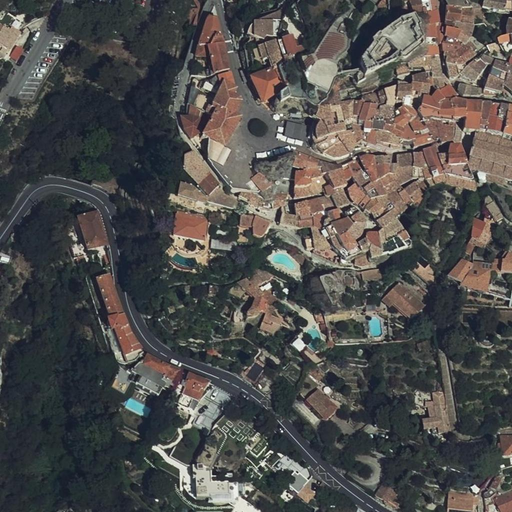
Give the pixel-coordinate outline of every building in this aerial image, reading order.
[(247,26),(246,32),(259,36),(262,32),(264,32),(269,33),(269,16),(273,16),(273,14),(276,10),(280,0),(277,0),(276,2),(273,5),(269,8),(267,9),(265,10),(263,11),(254,15),(252,16),(251,17),(247,26)] [(379,0),(380,4),(380,6),(380,11),(382,16),(387,22),(392,19),(388,7),(386,0),(379,0)] [(398,0),(399,2),(402,10),(422,6),(429,5),(428,0),(398,0)] [(441,1),(439,1),(439,3),(438,8),(438,13),(438,15),(454,17),(455,3),(441,1)] [(475,14),(474,3),(469,2),(465,4),(466,15),(475,14)] [(465,4),(455,3),(454,17),(438,15),(437,21),(457,22),(465,22),(466,18),(466,15),(465,4)] [(402,10),(404,15),(405,16),(410,24),(427,21),(431,20),(429,5),(422,6),(402,10)] [(207,18),(199,41),(214,42),(221,27),(218,13),(209,12),(207,18)] [(511,12),(505,12),(502,12),(500,23),(500,30),(504,29),(511,28),(511,12)] [(233,17),(235,25),(236,25),(242,17),(241,15),(233,17)] [(392,19),(387,22),(379,28),(372,34),(371,33),(367,35),(363,38),(364,40),(361,44),(356,51),(352,58),(354,64),(355,67),(356,73),(361,71),(377,64),(385,60),(395,59),(399,56),(401,54),(406,50),(414,44),(414,43),(413,38),(411,31),(410,27),(411,26),(410,24),(405,16),(404,15),(392,19)] [(0,31),(0,38),(5,41),(6,41),(14,26),(9,23),(6,21),(4,24),(0,31)] [(427,21),(410,24),(411,26),(410,27),(411,31),(428,28),(427,21)] [(457,22),(437,21),(436,32),(461,32),(465,22),(457,22)] [(215,42),(223,39),(221,27),(214,42),(215,42)] [(411,31),(413,38),(429,35),(428,28),(411,31)] [(264,32),(262,35),(263,38),(252,42),(256,56),(261,53),(265,60),(277,56),(277,55),(271,38),(269,35),(270,33),(269,33),(264,32)] [(277,55),(297,46),(295,41),(293,42),(290,36),(289,35),(288,35),(286,35),(285,32),(271,38),(277,55)] [(461,32),(436,32),(435,38),(434,38),(434,42),(435,46),(438,48),(440,50),(437,60),(439,60),(449,61),(453,69),(459,61),(457,58),(469,48),(465,44),(468,41),(460,35),(461,32)] [(493,41),(491,35),(479,38),(481,45),(493,41)] [(213,69),(213,71),(230,65),(223,39),(215,42),(214,42),(210,52),(214,66),(215,68),(213,69)] [(401,54),(399,56),(399,60),(400,65),(406,64),(416,64),(416,63),(415,53),(417,52),(431,51),(429,40),(414,43),(414,44),(406,50),(401,54)] [(199,41),(197,52),(210,52),(214,42),(199,41)] [(245,42),(234,45),(233,46),(237,61),(238,63),(249,60),(245,42)] [(18,59),(24,49),(17,45),(12,55),(18,59)] [(475,47),(471,50),(480,57),(477,63),(481,66),(477,73),(480,74),(483,67),(484,61),(486,59),(486,56),(483,54),(475,47)] [(471,50),(459,61),(453,69),(455,70),(459,73),(462,76),(465,78),(470,73),(475,67),(477,63),(480,57),(471,50)] [(415,53),(416,63),(420,63),(432,60),(431,51),(417,52),(415,53)] [(503,54),(499,61),(500,61),(506,62),(511,65),(511,55),(504,53),(503,54)] [(499,61),(486,59),(484,61),(483,67),(480,74),(479,77),(477,85),(476,88),(489,89),(493,90),(496,81),(500,61),(499,61)] [(400,65),(399,60),(394,61),(389,62),(389,66),(390,70),(390,72),(393,71),(402,69),(401,67),(406,66),(406,64),(400,65)] [(439,60),(440,64),(441,67),(442,72),(443,73),(444,73),(446,73),(448,73),(450,71),(453,69),(449,61),(439,60)] [(511,65),(506,62),(500,61),(496,81),(505,88),(503,94),(509,96),(511,97),(511,95),(511,65)] [(475,67),(470,73),(472,75),(475,72),(477,73),(481,66),(477,63),(475,67)] [(424,68),(425,76),(435,74),(433,66),(424,68)] [(409,70),(404,72),(405,78),(424,82),(422,76),(420,68),(418,68),(409,70)] [(250,79),(261,104),(280,90),(272,70),(250,79)] [(357,75),(353,75),(354,81),(355,86),(360,85),(366,84),(368,82),(371,81),(368,73),(357,75)] [(429,84),(431,86),(435,84),(435,75),(435,74),(425,76),(426,81),(429,84)] [(231,75),(220,79),(224,85),(235,90),(231,75)] [(390,77),(390,80),(402,86),(404,81),(400,79),(396,78),(390,77)] [(404,81),(402,86),(404,87),(415,89),(422,91),(423,86),(424,82),(405,78),(404,81)] [(464,91),(463,81),(454,78),(453,78),(451,80),(450,86),(453,88),(456,91),(464,91)] [(206,114),(210,116),(213,118),(202,140),(224,151),(241,119),(236,116),(243,101),(234,97),(237,91),(235,90),(224,85),(220,79),(216,80),(223,88),(218,97),(217,99),(215,98),(214,101),(212,100),(206,114)] [(204,84),(202,83),(199,91),(202,91),(202,92),(218,97),(223,88),(216,80),(204,84)] [(388,96),(388,80),(378,84),(378,86),(378,87),(380,94),(380,95),(380,97),(384,96),(386,96),(388,96)] [(390,80),(388,80),(388,96),(389,96),(395,97),(395,103),(405,106),(410,111),(416,101),(415,89),(404,87),(402,86),(390,80)] [(469,82),(463,81),(464,91),(472,92),(476,90),(476,88),(477,85),(470,83),(469,82)] [(422,91),(415,89),(416,101),(410,111),(411,111),(415,119),(435,116),(433,99),(438,98),(437,88),(444,84),(439,82),(435,84),(431,86),(426,94),(422,94),(422,91)] [(437,88),(438,98),(444,97),(447,97),(448,95),(447,92),(446,89),(444,84),(437,88)] [(314,98),(311,100),(311,103),(330,101),(331,96),(331,91),(331,89),(330,86),(319,91),(317,94),(314,98)] [(355,91),(356,95),(372,99),(373,99),(376,98),(372,86),(366,87),(355,90),(355,91)] [(206,114),(212,100),(212,97),(199,93),(194,109),(206,114)] [(331,104),(332,107),(332,111),(333,119),(348,116),(347,95),(333,97),(332,104),(331,104)] [(347,95),(348,116),(354,117),(355,109),(356,96),(356,95),(347,95)] [(355,109),(354,117),(354,124),(360,124),(365,125),(371,104),(372,99),(356,95),(356,96),(355,109)] [(438,98),(440,115),(450,114),(450,110),(449,106),(445,106),(444,97),(438,98)] [(458,98),(457,106),(473,109),(474,98),(465,98),(458,98)] [(473,109),(472,116),(471,128),(478,129),(483,99),(474,98),(473,109)] [(493,100),(483,99),(478,129),(485,131),(493,100)] [(311,100),(302,104),(309,105),(310,105),(312,107),(314,109),(315,109),(332,107),(331,104),(330,101),(311,103),(311,100)] [(498,102),(493,100),(485,131),(509,137),(511,129),(511,105),(509,103),(504,103),(498,102)] [(377,129),(388,115),(387,108),(386,105),(386,102),(384,101),(382,101),(377,101),(375,104),(374,105),(371,104),(365,125),(377,129)] [(395,103),(391,105),(392,106),(395,111),(393,112),(394,114),(396,113),(400,118),(403,119),(410,111),(405,106),(395,103)] [(457,106),(457,114),(472,116),(473,109),(457,106)] [(191,142),(193,143),(201,135),(201,123),(206,125),(210,116),(206,114),(194,109),(188,107),(186,121),(182,122),(185,134),(187,137),(191,142)] [(315,109),(314,109),(312,110),(308,112),(308,113),(307,116),(304,123),(303,129),(302,133),(304,137),(306,141),(309,140),(317,136),(316,132),(325,128),(336,127),(333,119),(332,111),(332,107),(315,109)] [(410,111),(403,119),(405,127),(405,129),(405,131),(405,133),(411,127),(417,122),(415,119),(411,111),(410,111)] [(435,116),(415,119),(417,122),(425,138),(427,137),(432,135),(434,140),(444,136),(447,132),(448,125),(449,117),(450,114),(440,115),(436,115),(435,116)] [(472,116),(457,114),(457,118),(456,126),(468,127),(471,128),(472,116)] [(378,129),(393,136),(395,135),(398,133),(399,132),(400,132),(400,130),(400,129),(399,125),(397,122),(395,119),(393,117),(390,116),(388,115),(377,129),(378,129)] [(299,121),(282,116),(278,129),(295,133),(299,121)] [(309,140),(306,141),(308,143),(315,149),(324,153),(329,154),(331,153),(341,150),(348,141),(354,137),(360,139),(369,143),(378,146),(384,147),(386,147),(390,146),(393,136),(378,129),(377,129),(365,125),(360,124),(354,124),(354,117),(348,116),(333,119),(336,127),(325,128),(316,132),(317,136),(309,140)] [(417,122),(411,127),(414,141),(425,138),(417,122)] [(411,127),(405,133),(403,134),(401,137),(400,137),(399,138),(399,141),(404,137),(406,143),(414,141),(411,127)] [(465,139),(462,150),(462,153),(461,155),(466,156),(487,162),(487,172),(497,174),(503,176),(507,177),(506,181),(511,182),(510,189),(511,189),(511,137),(509,137),(485,131),(478,129),(471,128),(468,127),(468,128),(465,139)] [(442,148),(443,151),(454,149),(451,141),(442,142),(442,148)] [(417,150),(420,157),(432,155),(431,152),(428,142),(416,145),(416,146),(417,148),(417,150)] [(204,169),(192,153),(192,149),(190,154),(186,156),(185,156),(183,158),(182,172),(192,182),(209,198),(217,189),(218,187),(204,169)] [(390,151),(390,160),(402,158),(402,149),(390,151)] [(437,161),(457,157),(457,155),(454,149),(443,151),(437,161)] [(317,160),(291,150),(286,160),(303,161),(317,162),(317,160)] [(352,155),(359,167),(360,170),(361,172),(367,168),(367,160),(367,152),(362,152),(361,152),(359,151),(358,151),(355,153),(353,153),(352,154),(352,155)] [(431,152),(432,155),(434,161),(437,161),(443,151),(431,152)] [(377,153),(367,152),(367,160),(383,161),(383,153),(377,153)] [(432,155),(420,157),(424,175),(428,173),(430,173),(435,172),(436,172),(434,161),(432,155)] [(466,156),(461,155),(462,157),(463,160),(466,163),(467,165),(468,167),(478,170),(487,172),(487,162),(466,156)] [(413,174),(413,175),(424,176),(424,175),(420,157),(415,158),(414,158),(412,161),(412,163),(413,169),(413,174)] [(452,174),(466,175),(463,169),(457,157),(437,161),(434,161),(436,172),(441,173),(452,174)] [(323,162),(317,160),(317,162),(303,161),(303,166),(296,167),(291,168),(288,176),(291,177),(293,177),(304,176),(304,173),(311,172),(323,170),(323,162)] [(353,160),(344,163),(350,176),(356,170),(358,168),(353,160)] [(367,168),(361,172),(368,178),(382,170),(383,161),(367,160),(367,168)] [(333,166),(323,162),(323,170),(323,174),(341,171),(339,165),(336,166),(333,166)] [(344,163),(339,165),(341,171),(343,179),(350,176),(344,163)] [(387,170),(388,172),(390,174),(393,180),(397,178),(407,173),(407,164),(390,164),(388,164),(387,170)] [(291,165),(285,165),(281,174),(288,176),(291,168),(296,167),(294,166),(291,165)] [(105,190),(110,188),(112,185),(115,175),(103,171),(88,166),(85,178),(91,181),(95,182),(105,190)] [(360,173),(352,181),(360,190),(365,196),(374,193),(370,183),(368,178),(361,172),(360,170),(359,167),(358,168),(356,170),(360,173)] [(323,174),(323,170),(311,172),(311,183),(312,193),(316,192),(323,189),(323,174)] [(350,176),(349,177),(352,181),(360,173),(356,170),(350,176)] [(368,178),(370,183),(377,179),(385,174),(388,172),(387,170),(382,170),(368,178)] [(497,174),(487,172),(478,170),(478,175),(496,179),(497,174)] [(341,171),(323,174),(323,189),(332,187),(332,189),(337,187),(341,186),(344,182),(343,179),(341,171)] [(377,179),(381,191),(384,195),(388,202),(392,207),(393,208),(402,199),(415,188),(426,181),(424,176),(413,175),(410,177),(397,187),(393,190),(390,185),(394,183),(393,180),(390,174),(388,172),(385,174),(377,179)] [(448,188),(470,192),(468,186),(468,180),(467,178),(466,175),(452,174),(441,173),(436,172),(435,172),(430,173),(428,173),(424,175),(424,176),(426,181),(427,181),(435,180),(449,182),(448,188)] [(270,198),(271,208),(275,207),(280,205),(282,204),(284,203),(284,198),(285,193),(286,185),(288,181),(288,179),(288,176),(281,174),(278,177),(274,182),(271,194),(270,194),(270,198)] [(260,175),(252,181),(263,194),(271,188),(260,175)] [(304,181),(304,176),(293,177),(293,191),(299,192),(300,196),(301,196),(305,195),(304,181)] [(352,181),(349,177),(344,182),(341,186),(343,194),(349,199),(354,193),(357,195),(360,190),(352,181)] [(370,183),(374,193),(381,191),(377,179),(370,183)] [(190,189),(190,188),(180,186),(178,198),(185,199),(188,189),(190,189)] [(332,189),(325,190),(330,205),(343,200),(337,187),(332,189)] [(226,197),(217,189),(209,198),(209,199),(204,198),(205,195),(199,194),(200,191),(195,191),(195,188),(190,188),(190,189),(188,189),(185,199),(197,202),(197,200),(212,203),(213,199),(224,202),(224,206),(224,208),(236,209),(237,202),(237,201),(232,197),(226,197)] [(415,188),(402,199),(410,204),(418,191),(415,188)] [(312,194),(316,208),(321,208),(330,205),(325,190),(323,191),(316,193),(312,194)] [(354,200),(352,201),(356,205),(359,202),(364,197),(365,196),(360,190),(357,195),(354,200)] [(238,192),(231,191),(236,194),(244,199),(245,200),(248,195),(245,194),(238,192)] [(359,202),(356,205),(357,207),(365,209),(370,206),(384,195),(381,191),(374,193),(365,196),(364,197),(359,202)] [(248,195),(245,200),(248,201),(254,204),(259,206),(261,196),(249,192),(248,195)] [(307,195),(310,209),(316,208),(312,194),(307,195)] [(307,195),(301,196),(303,205),(305,210),(310,209),(307,195)] [(367,213),(369,217),(376,212),(388,202),(384,195),(370,206),(365,209),(367,213)] [(261,196),(259,206),(267,208),(268,208),(271,208),(270,198),(265,197),(261,196)] [(303,205),(301,196),(287,201),(289,210),(279,209),(277,209),(275,209),(273,220),(288,223),(291,224),(304,221),(306,235),(322,233),(316,222),(315,220),(319,219),(323,212),(322,213),(321,208),(316,208),(310,209),(305,210),(303,205)] [(496,226),(504,222),(490,200),(486,201),(486,210),(489,215),(496,226)] [(346,202),(338,209),(343,216),(353,208),(346,202)] [(369,217),(375,224),(386,211),(389,210),(392,207),(388,202),(376,212),(369,217)] [(91,207),(91,208),(73,213),(83,245),(101,240),(91,207)] [(343,216),(346,221),(360,218),(353,208),(343,216)] [(316,222),(322,233),(322,234),(333,228),(332,218),(331,211),(323,212),(319,219),(315,220),(316,222)] [(376,229),(379,240),(385,235),(389,232),(397,227),(388,214),(386,211),(375,224),(376,229)] [(470,247),(476,249),(484,253),(486,250),(492,239),(496,232),(494,232),(496,228),(496,226),(489,215),(486,228),(477,246),(471,244),(470,247)] [(180,221),(177,242),(208,247),(211,228),(214,229),(214,228),(214,223),(181,216),(180,221)] [(322,234),(323,237),(327,242),(331,249),(334,246),(329,238),(340,231),(342,226),(344,223),(340,216),(337,217),(332,218),(333,228),(322,234)] [(272,245),(273,245),(277,236),(279,231),(267,223),(264,224),(263,222),(259,222),(248,221),(247,232),(261,233),(258,238),(259,241),(261,244),(266,246),(268,246),(272,245)] [(499,231),(506,225),(504,222),(496,226),(496,228),(499,230),(499,231)] [(473,240),(471,244),(477,246),(486,228),(479,225),(475,224),(473,240)] [(389,232),(395,239),(403,235),(397,227),(389,232)] [(365,246),(374,242),(371,229),(365,231),(358,232),(356,236),(365,246)] [(329,238),(334,246),(339,251),(340,250),(342,253),(345,252),(350,250),(344,240),(340,231),(329,238)] [(385,235),(392,246),(399,243),(395,239),(389,232),(385,235)] [(307,239),(306,235),(299,234),(300,244),(308,244),(307,239)] [(362,255),(364,255),(376,251),(374,242),(365,246),(356,236),(348,242),(352,249),(354,249),(361,248),(362,255)] [(323,237),(307,239),(308,244),(317,245),(327,242),(323,237)] [(472,257),(476,249),(470,247),(467,254),(472,257)] [(350,259),(354,261),(365,258),(364,255),(362,255),(361,248),(348,252),(348,254),(349,257),(350,259)] [(337,256),(333,251),(332,256),(333,259),(336,259),(345,259),(345,252),(342,253),(337,256)] [(511,259),(508,257),(504,265),(502,264),(501,268),(483,266),(472,264),(472,268),(462,263),(461,265),(448,279),(444,279),(443,280),(447,281),(460,285),(458,288),(484,296),(490,275),(511,277),(511,259)] [(259,273),(257,273),(251,283),(261,277),(269,288),(277,283),(278,281),(262,271),(259,273)] [(110,357),(115,360),(118,361),(121,360),(127,356),(135,350),(137,348),(126,332),(121,324),(119,320),(114,304),(108,285),(103,272),(91,276),(95,290),(104,316),(101,317),(104,325),(101,326),(104,338),(110,357)] [(250,284),(242,291),(259,307),(256,314),(263,320),(272,309),(274,311),(279,308),(271,296),(268,299),(263,293),(270,289),(269,288),(261,277),(251,283),(250,284)] [(399,285),(388,298),(395,299),(398,296),(401,286),(399,285)] [(395,299),(388,298),(395,305),(413,322),(425,309),(401,286),(398,296),(395,299)] [(395,305),(388,298),(384,301),(392,309),(395,305)] [(408,336),(411,340),(421,334),(412,326),(409,329),(412,332),(408,336)] [(271,349),(277,354),(280,351),(282,349),(276,344),(271,349)] [(156,358),(141,352),(139,355),(137,355),(135,357),(131,361),(125,367),(133,371),(145,378),(151,380),(153,376),(168,378),(169,378),(174,366),(168,363),(156,358)] [(245,359),(238,371),(247,378),(256,366),(245,359)] [(256,366),(247,378),(260,388),(268,384),(270,375),(263,367),(258,363),(256,366)] [(171,399),(188,406),(189,405),(202,378),(181,368),(177,380),(169,378),(166,386),(174,389),(171,399)] [(145,378),(133,371),(129,380),(151,392),(155,384),(145,378)] [(155,384),(165,389),(166,386),(169,378),(168,378),(153,376),(151,380),(145,378),(155,384)] [(304,394),(299,399),(320,416),(320,415),(325,409),(331,401),(322,395),(321,396),(305,383),(300,390),(304,394)] [(432,428),(442,427),(439,406),(439,391),(438,385),(425,387),(426,399),(419,401),(421,413),(414,414),(415,424),(426,423),(427,429),(432,428)] [(295,396),(299,399),(304,394),(300,390),(295,396)] [(227,398),(216,392),(215,391),(207,406),(219,412),(227,398)] [(109,401),(115,405),(119,398),(113,395),(109,401)] [(266,429),(260,424),(245,445),(251,449),(266,429)] [(511,440),(500,440),(503,459),(511,459),(511,440)] [(171,451),(166,456),(170,459),(171,457),(175,462),(179,458),(177,454),(179,452),(175,447),(173,449),(168,444),(166,446),(171,451)] [(158,446),(166,456),(171,451),(166,446),(166,445),(158,446)] [(405,455),(419,458),(421,451),(410,448),(405,455)] [(421,451),(419,458),(419,460),(435,464),(438,456),(421,451)] [(170,459),(166,456),(164,457),(171,465),(175,462),(171,457),(170,459)] [(282,478),(293,488),(304,477),(302,475),(303,474),(294,466),(282,478)] [(201,476),(201,473),(191,474),(188,471),(183,471),(184,484),(191,483),(191,482),(194,482),(194,486),(200,485),(200,489),(203,489),(203,492),(222,490),(223,496),(235,495),(234,489),(237,488),(237,479),(232,477),(222,478),(221,471),(206,473),(207,476),(201,476)] [(494,475),(490,482),(497,484),(503,472),(494,475)] [(379,497),(384,488),(387,482),(376,476),(368,490),(379,497)] [(304,477),(293,488),(297,492),(308,481),(304,477)] [(297,496),(307,504),(316,494),(305,485),(297,496)] [(468,511),(469,509),(467,508),(465,507),(466,496),(465,496),(465,488),(442,486),(441,493),(438,511),(468,511)] [(379,497),(388,501),(393,492),(384,488),(379,497)] [(511,489),(495,496),(498,505),(500,509),(501,511),(503,511),(511,508),(511,489)] [(483,491),(484,499),(491,497),(487,490),(483,491)]
